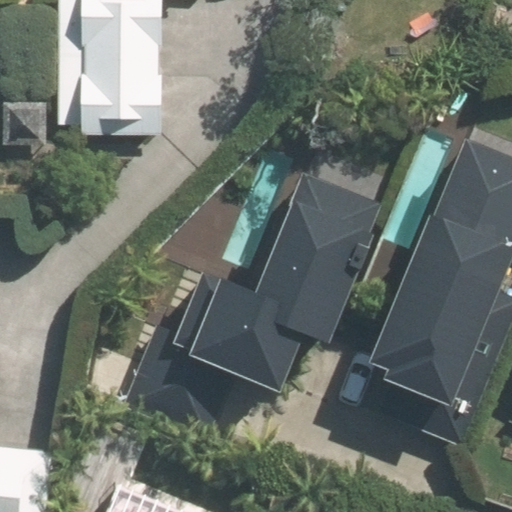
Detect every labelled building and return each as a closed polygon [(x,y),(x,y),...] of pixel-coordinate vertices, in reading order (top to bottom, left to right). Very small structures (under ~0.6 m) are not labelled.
[(138,60),(136,0),(13,0),(14,62),(138,60)] [(372,357),(401,369),(384,409),(465,443),(511,332),(511,292),(501,288),(511,262),(511,156),(465,137),(372,357)] [(279,393),(305,331),(323,338),(381,199),(303,166),(251,291),(210,274),(178,351),(279,393)] [(57,356),(22,352),(14,416),(50,420),(57,356)] [(183,511),(119,486),(108,511),(183,511)]
